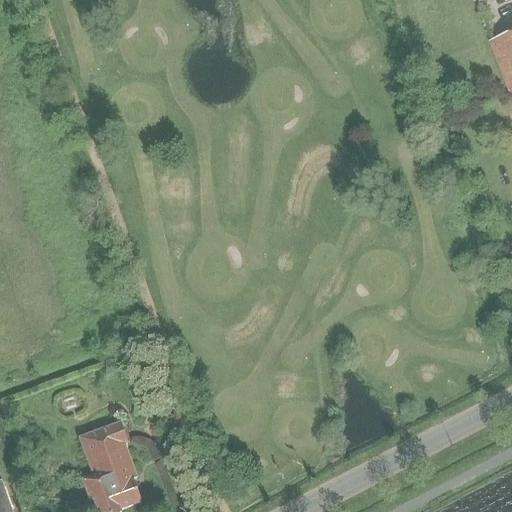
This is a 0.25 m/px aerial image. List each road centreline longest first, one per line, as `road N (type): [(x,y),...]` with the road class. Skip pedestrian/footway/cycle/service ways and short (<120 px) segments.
road 1 (track): [(226,511),(40,0)]
road 2 (secondary): [(298,511),(511,401)]
